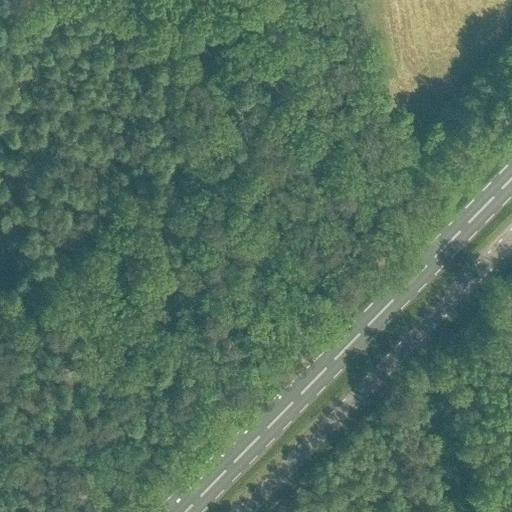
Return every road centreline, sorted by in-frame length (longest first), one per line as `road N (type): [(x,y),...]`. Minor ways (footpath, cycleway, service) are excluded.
road 1 (primary): [(183,511),(511,176)]
road 2 (unclassified): [(242,511),(511,236)]
